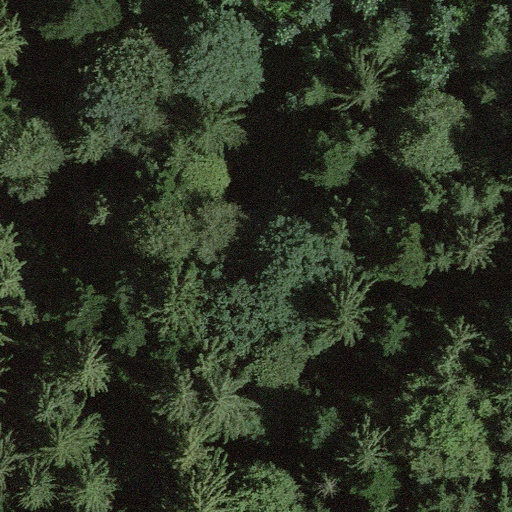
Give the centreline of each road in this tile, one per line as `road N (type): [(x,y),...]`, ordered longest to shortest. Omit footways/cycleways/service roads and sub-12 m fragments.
road 1 (track): [(20,0),(42,243),(65,354),(106,438),(188,511)]
road 2 (track): [(0,300),(82,389)]
